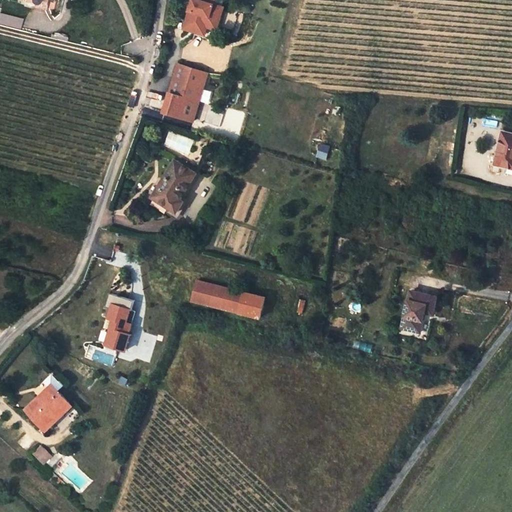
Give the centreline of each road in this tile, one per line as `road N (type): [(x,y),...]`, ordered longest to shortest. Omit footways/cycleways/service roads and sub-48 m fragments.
road 1 (unclassified): [(0,352),(77,270),(148,69),(162,0)]
road 2 (unclassified): [(511,325),(377,511)]
